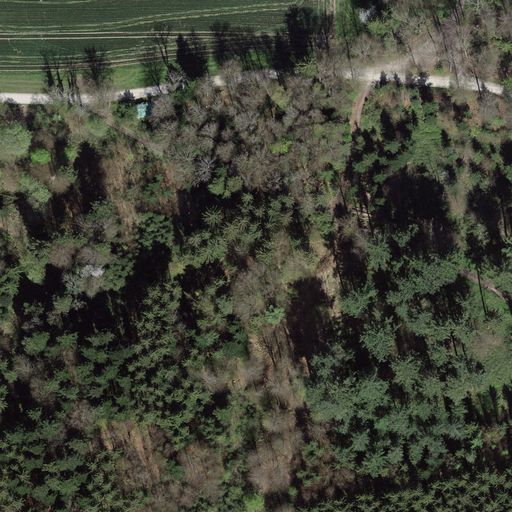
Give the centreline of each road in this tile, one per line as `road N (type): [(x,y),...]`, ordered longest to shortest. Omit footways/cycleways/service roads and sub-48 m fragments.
road 1 (track): [(463,83),(288,74),(75,100),(0,97)]
road 2 (track): [(75,100),(146,142),(338,212)]
road 3 (track): [(338,212),(364,93),(447,35)]
road 4 (track): [(511,298),(338,212)]
